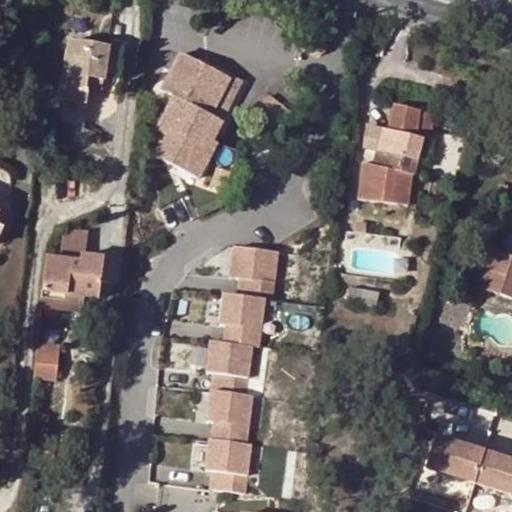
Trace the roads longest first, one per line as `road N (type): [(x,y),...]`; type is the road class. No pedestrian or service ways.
road 1 (residential): [(345,0),(325,115),(292,178),(163,263),(138,338),(125,511)]
road 2 (residential): [(137,0),(122,152)]
road 3 (tertiary): [(511,42),(390,0)]
